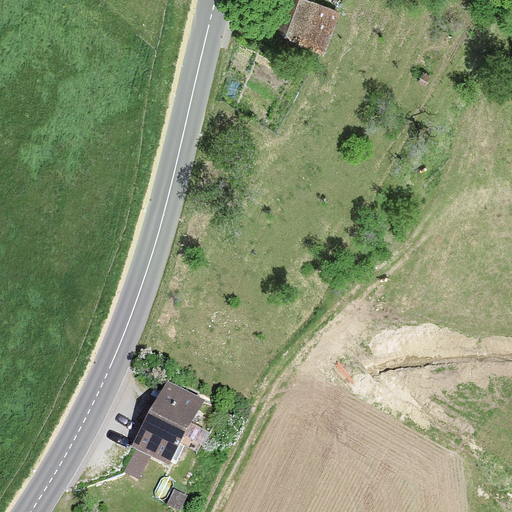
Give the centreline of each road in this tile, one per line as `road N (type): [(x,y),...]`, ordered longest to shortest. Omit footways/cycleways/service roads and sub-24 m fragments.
road 1 (tertiary): [(30,511),(90,408),(134,304),(214,0)]
road 2 (track): [(204,511),(279,369),(329,314),(477,175),(511,174)]
